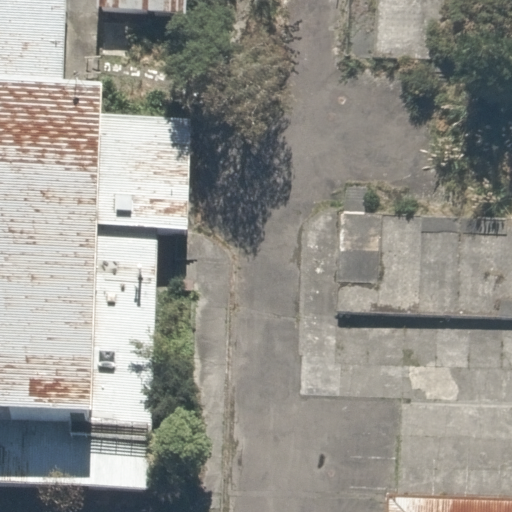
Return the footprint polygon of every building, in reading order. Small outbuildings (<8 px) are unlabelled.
[(0,0),(0,492),(152,498),(161,238),(190,239),(195,127),(109,124),(109,101),(69,99),(72,0),(0,0)] [(86,0),(87,2),(183,9),(183,0),(86,0)] [(342,0),(343,60),(455,61),(455,0),(342,0)] [(511,212),(334,209),(332,317),(511,320),(511,212)] [(511,511),(511,504),(400,500),(399,511),(511,511)]
